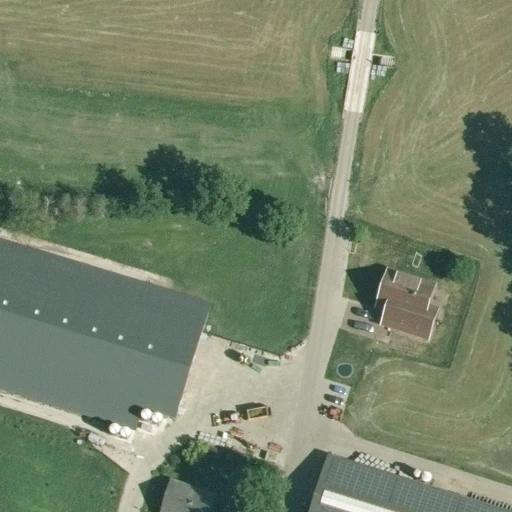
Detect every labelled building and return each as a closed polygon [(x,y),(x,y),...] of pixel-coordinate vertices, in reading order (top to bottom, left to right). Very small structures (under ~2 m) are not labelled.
[(0,378),(150,425),(156,406),(188,416),(224,301),(191,291),(0,231),(0,378)] [(382,326),(392,329),(428,340),(437,312),(427,309),(434,287),(388,272),(376,308),(386,312),(382,326)] [(312,511),(445,511),(450,498),(329,460),(312,511)] [(211,511),(216,497),(171,484),(163,511),(211,511)] [(495,511),(450,498),(445,511),(495,511)]
